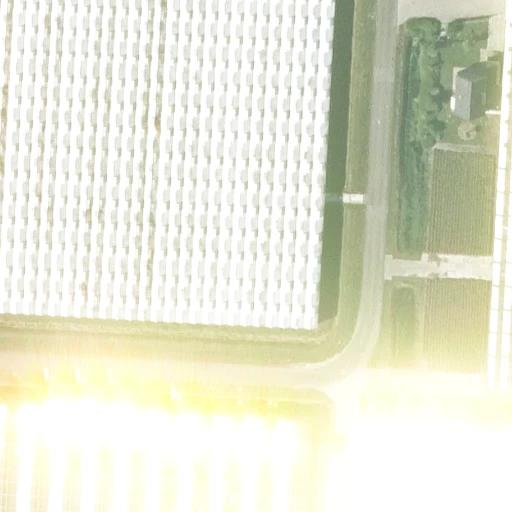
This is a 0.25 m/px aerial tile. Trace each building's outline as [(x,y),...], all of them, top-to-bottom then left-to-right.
[(0,0),(0,319),(174,329),(199,330),(250,333),(315,336),(326,130),(333,0),(0,0)] [(511,0),(506,0),(505,15),(484,375),(484,383),(511,384),(511,0)] [(497,84),(499,61),(486,60),(484,75),(456,75),(454,111),(484,113),(486,84),(497,84)] [(0,511),(305,511),(309,455),(311,418),(0,399),(0,511)] [(511,511),(511,430),(374,423),(368,511),(511,511)] [(319,441),(318,456),(332,456),(333,442),(319,441)]
